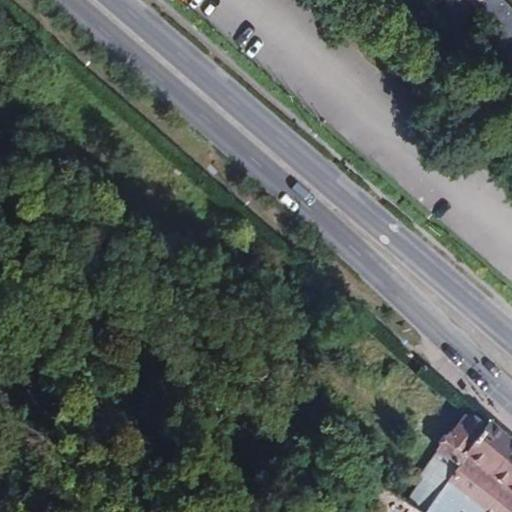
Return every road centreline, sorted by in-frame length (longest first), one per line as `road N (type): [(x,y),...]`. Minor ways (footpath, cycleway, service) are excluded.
road 1 (primary): [(71,0),(511,396)]
road 2 (primary): [(511,338),(118,0)]
